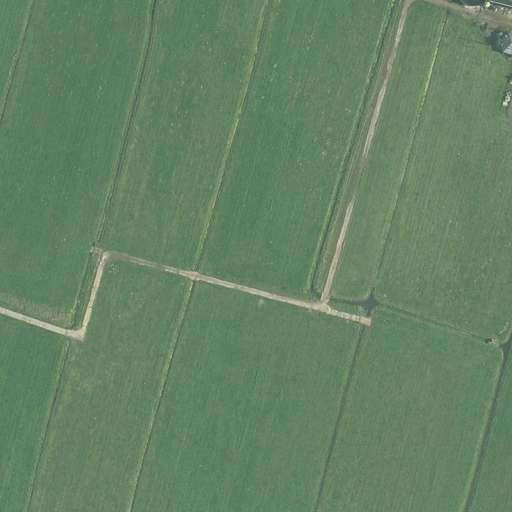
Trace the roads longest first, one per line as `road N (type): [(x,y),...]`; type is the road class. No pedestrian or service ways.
road 1 (track): [(0,312),(79,337),(110,256),(320,310)]
road 2 (track): [(320,310),(410,0)]
